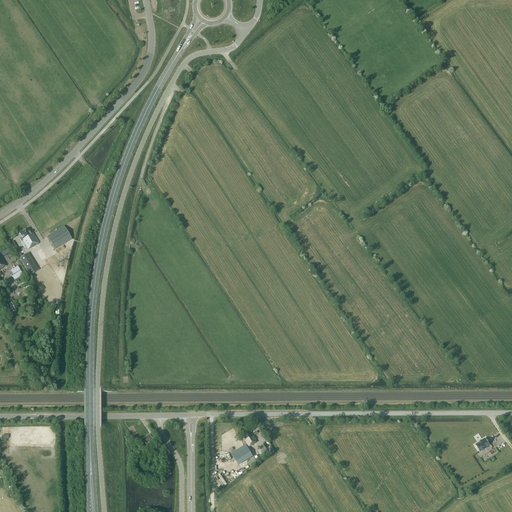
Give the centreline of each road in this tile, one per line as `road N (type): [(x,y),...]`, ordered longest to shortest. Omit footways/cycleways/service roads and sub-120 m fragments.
road 1 (unclassified): [(103,511),(97,375),(105,277),(123,194),(183,63),(233,47),(246,31)]
road 2 (primary): [(90,456),(91,313),(101,241),(136,131),(179,51)]
road 3 (tertiary): [(511,413),(194,414)]
road 4 (tertiary): [(0,214),(48,178),(138,80),(151,49),(145,0)]
road 5 (tertiary): [(160,415),(0,416)]
